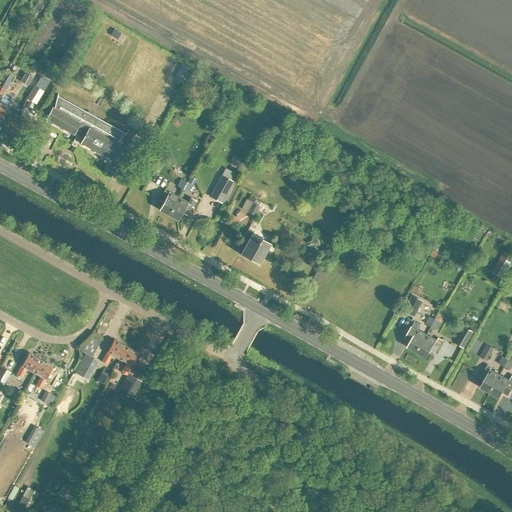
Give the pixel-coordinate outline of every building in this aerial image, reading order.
[(40,13),(44,6),(38,3),(35,9),(40,13)] [(173,78),(182,83),(190,70),(181,64),(173,78)] [(42,72),(34,87),(33,86),(26,99),(36,105),(43,92),(52,77),(42,72)] [(19,82),(27,86),(31,78),(24,74),(19,82)] [(58,94),(53,108),(52,107),(45,121),(71,136),(80,140),(78,143),(114,163),(115,162),(124,167),(132,152),(116,143),(127,133),(126,132),(125,134),(58,96),(58,94)] [(153,173),(157,165),(147,160),(139,174),(148,179),(152,173),(153,173)] [(234,183),(221,175),(209,197),(222,204),(234,183)] [(189,176),(186,182),(182,190),(188,193),(194,179),(189,176)] [(182,190),(186,182),(180,179),(176,187),(182,190)] [(158,210),(168,216),(178,199),(168,193),(169,190),(165,188),(158,201),(162,203),(158,210)] [(259,207),(252,203),(255,197),(250,195),(248,200),(246,199),(241,209),(255,216),(259,207)] [(178,199),(168,216),(177,221),(181,214),(186,216),(191,207),(193,208),(197,202),(190,198),(187,203),(178,199)] [(269,244),(252,234),(253,232),(248,229),(242,238),(247,241),(240,255),(258,265),(269,244)] [(511,252),(511,246),(502,241),(499,246),(511,252)] [(511,257),(502,252),(492,270),(504,277),(511,263),(511,257)] [(318,283),(324,272),(319,269),(313,280),(318,283)] [(402,311),(413,317),(422,301),(411,295),(402,311)] [(434,320),(430,327),(436,330),(444,316),(438,313),(434,320)] [(430,327),(434,320),(428,317),(425,324),(430,327)] [(407,348),(416,353),(426,335),(417,330),(419,325),(414,322),(405,338),(410,341),(407,348)] [(464,349),(473,333),(464,328),(456,344),(464,349)] [(426,335),(416,353),(426,358),(430,351),(434,353),(440,343),(441,344),(442,340),(438,338),(436,341),(436,340),(426,335)] [(476,353),(482,340),(475,337),(469,350),(476,353)] [(118,360),(125,348),(113,341),(101,362),(106,365),(111,356),(118,360)] [(487,361),(494,348),(487,344),(480,357),(487,361)] [(125,348),(118,360),(126,364),(120,373),(125,376),(118,388),(117,387),(114,393),(129,402),(137,389),(141,390),(144,385),(141,384),(148,372),(141,369),(135,379),(127,374),(137,354),(125,348)] [(33,373),(40,361),(28,354),(16,376),(20,379),(26,369),(33,373)] [(84,355),(76,369),(74,373),(87,380),(97,362),(84,355)] [(504,367),(507,360),(503,357),(499,364),(504,367)] [(40,361),(33,373),(40,377),(35,386),(40,389),(52,368),(40,361)] [(490,393),(499,375),(490,370),(491,367),(487,365),(480,378),(484,380),(480,388),(490,393)] [(11,373),(2,367),(0,370),(0,383),(4,385),(11,373)] [(101,371),(97,380),(104,383),(108,375),(101,371)] [(511,374),(509,380),(499,375),(490,393),(499,398),(502,392),(508,395),(511,387),(511,374)] [(45,403),(50,394),(45,391),(40,400),(45,403)] [(34,448),(44,431),(34,426),(25,442),(34,448)] [(72,489),(62,483),(57,492),(67,497),(72,489)] [(23,511),(34,491),(25,487),(13,511),(14,511),(23,511)]
